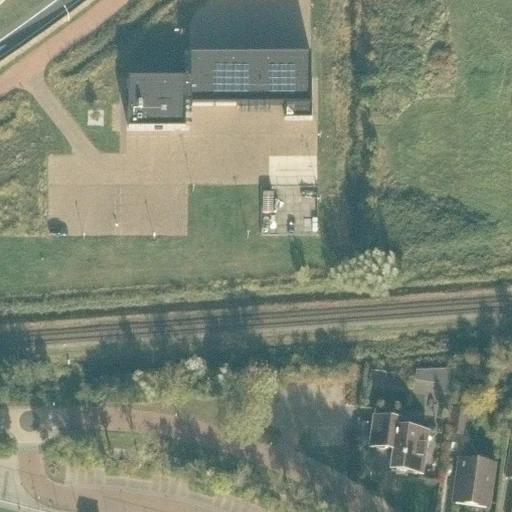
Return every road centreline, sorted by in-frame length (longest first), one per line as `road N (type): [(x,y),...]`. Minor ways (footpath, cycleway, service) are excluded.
road 1 (unclassified): [(368,511),(278,462),(204,435),(125,422),(0,419)]
road 2 (unclassified): [(118,0),(0,87)]
